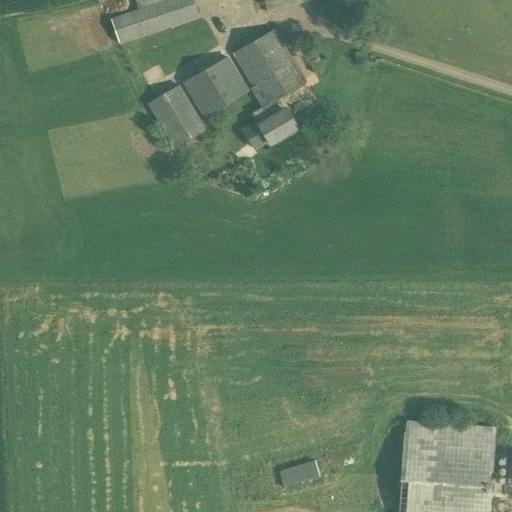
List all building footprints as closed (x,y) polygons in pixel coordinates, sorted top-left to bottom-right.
[(134,0),(138,10),(110,20),(119,45),(128,42),(128,43),(137,40),(168,29),(168,28),(199,16),(193,0),(134,0)] [(264,0),(267,11),(309,0),(264,0)] [(273,30),(233,55),(253,86),(250,90),(262,108),(253,115),(257,122),(242,132),(254,151),(267,143),(270,147),(299,129),(283,105),(281,106),(277,100),(307,81),(273,30)] [(203,119),(248,92),(227,57),(182,83),(203,119)] [(174,149),(206,130),(179,86),(148,104),(174,149)] [(488,511),(495,428),(404,421),(397,511),(488,511)] [(288,487),(315,479),(310,462),(283,470),(288,487)]
